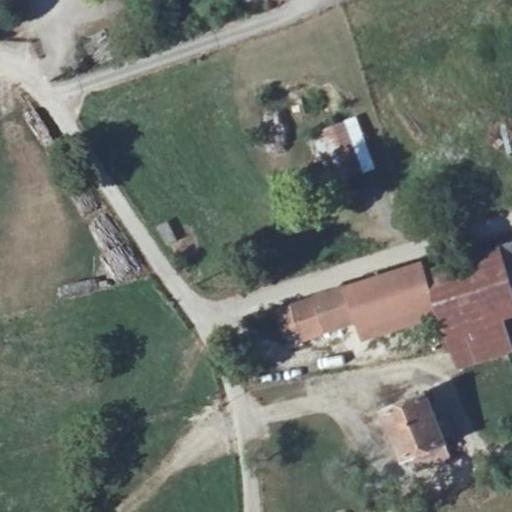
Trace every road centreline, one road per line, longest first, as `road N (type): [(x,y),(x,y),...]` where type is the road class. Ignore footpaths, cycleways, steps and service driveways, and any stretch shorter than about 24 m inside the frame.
road 1 (unclassified): [(0,61),(52,100),(199,319),(237,398),(251,449),(253,511)]
road 2 (track): [(199,319),(511,227)]
